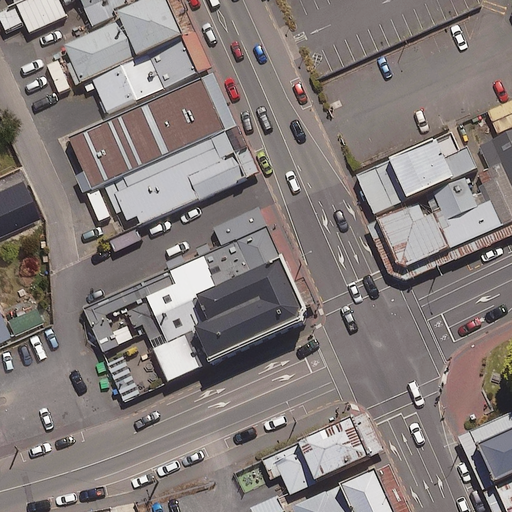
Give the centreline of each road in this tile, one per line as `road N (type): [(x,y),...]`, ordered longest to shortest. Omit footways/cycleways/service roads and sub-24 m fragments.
road 1 (secondary): [(380,342),(178,431),(0,492)]
road 2 (primary): [(380,342),(224,0)]
road 3 (primary): [(380,342),(458,511)]
road 4 (secondary): [(511,279),(380,342)]
